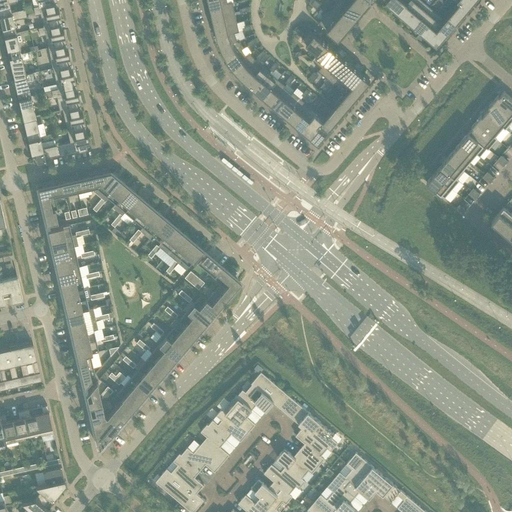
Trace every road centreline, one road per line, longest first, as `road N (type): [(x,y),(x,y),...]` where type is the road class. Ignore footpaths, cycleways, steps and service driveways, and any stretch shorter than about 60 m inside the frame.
road 1 (residential): [(182,0),(202,70),(311,169),(327,170),(383,106),(403,122)]
road 2 (secondary): [(94,0),(115,93),(134,127),(283,257)]
road 3 (secondary): [(300,237),(151,104),(120,0)]
road 4 (secondary): [(292,265),(511,448)]
road 5 (secondary): [(511,411),(309,244)]
road 6 (residential): [(214,498),(206,492),(275,411),(291,424),(222,505)]
road 7 (residential): [(97,486),(240,317)]
road 8 (unclassified): [(65,0),(104,164)]
road 9 (unclassified): [(43,311),(12,184)]
